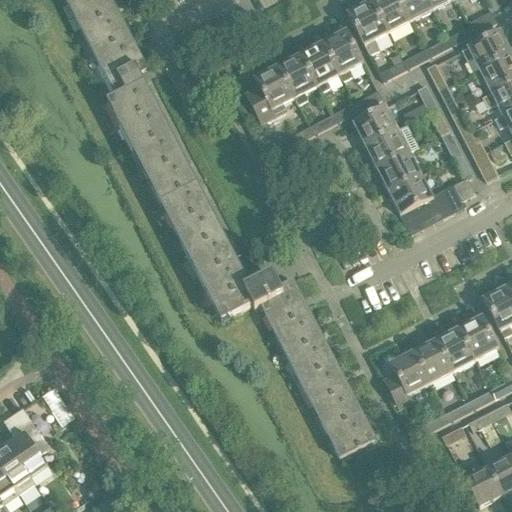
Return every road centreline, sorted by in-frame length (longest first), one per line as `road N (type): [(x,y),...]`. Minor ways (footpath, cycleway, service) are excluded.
road 1 (secondary): [(229,511),(0,179)]
road 2 (residential): [(329,300),(511,203)]
